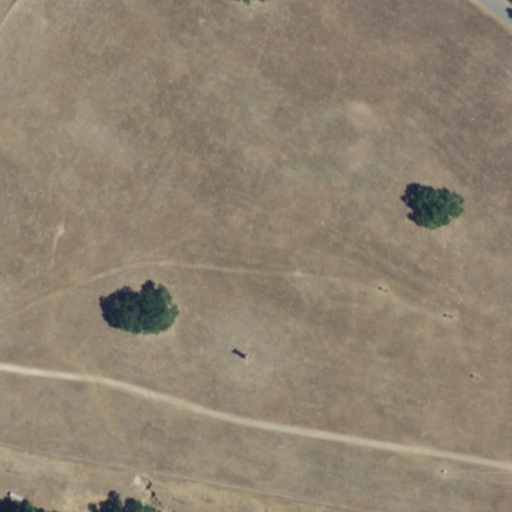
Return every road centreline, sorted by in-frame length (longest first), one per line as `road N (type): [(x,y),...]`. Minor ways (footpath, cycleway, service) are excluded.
road 1 (track): [(0,321),(121,266),(178,263),(326,318),(511,402)]
road 2 (track): [(0,366),(216,416),(511,462)]
